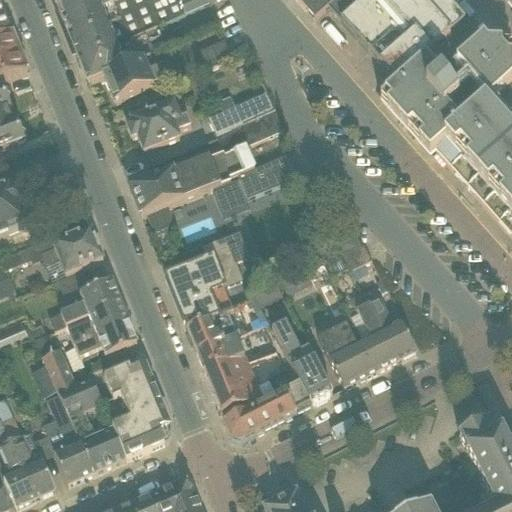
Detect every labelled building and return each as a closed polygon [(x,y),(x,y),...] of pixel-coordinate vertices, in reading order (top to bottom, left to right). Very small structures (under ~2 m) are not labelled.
[(98,0),(53,0),(60,15),(78,7),(79,9),(98,0)] [(98,0),(79,9),(78,7),(60,15),(70,42),(161,0),(98,0)] [(161,0),(70,42),(81,68),(121,50),(123,47),(157,31),(204,11),(199,0),(161,0)] [(294,0),(307,13),(321,0),(325,0),(294,0)] [(325,0),(321,0),(307,13),(315,23),(328,11),(368,56),(382,72),(383,72),(396,87),(396,86),(399,89),(381,105),(414,142),(431,160),(436,156),(511,241),(511,63),(509,63),(506,60),(502,56),(503,51),(488,50),(443,0),(325,0)] [(0,44),(13,39),(12,36),(10,37),(4,27),(2,23),(0,13),(0,12),(2,12),(0,6),(0,44)] [(161,41),(157,31),(123,47),(121,50),(81,68),(90,89),(105,82),(105,81),(150,60),(154,58),(149,46),(161,41)] [(0,88),(28,77),(27,75),(23,76),(18,64),(17,65),(11,50),(15,49),(12,42),(14,41),(13,39),(0,44),(0,88)] [(204,75),(206,74),(215,70),(233,62),(225,44),(196,57),(204,75)] [(162,87),(150,60),(105,81),(105,82),(106,85),(105,86),(116,109),(162,87)] [(2,97),(0,97),(0,126),(13,121),(8,110),(9,109),(10,108),(11,107),(11,106),(11,105),(12,104),(11,103),(11,102),(11,100),(10,99),(9,98),(8,97),(6,96),(4,96),(2,97)] [(138,141),(145,157),(180,143),(178,138),(191,133),(182,111),(175,113),(173,109),(164,112),(161,102),(134,112),(138,123),(132,125),(133,129),(128,131),(133,144),(138,141)] [(208,123),(215,140),(257,123),(251,110),(238,115),(236,111),(208,123)] [(247,151),(284,135),(275,115),(257,123),(215,140),(223,159),(213,163),(213,161),(134,193),(131,194),(132,196),(135,194),(144,219),(167,211),(168,212),(212,194),(211,192),(237,181),(257,173),(247,151)] [(0,155),(23,146),(24,146),(25,145),(26,144),(26,143),(26,142),(27,140),(27,139),(26,137),(26,136),(25,135),(24,134),(23,134),(22,133),(20,133),(19,133),(18,133),(13,121),(0,126),(0,155)] [(237,181),(246,204),(289,187),(288,185),(304,178),(294,156),(257,173),(237,181)] [(0,198),(0,241),(8,239),(8,240),(22,235),(21,233),(25,231),(18,214),(24,212),(17,195),(12,197),(11,194),(0,198)] [(142,220),(149,239),(167,232),(172,222),(168,212),(167,211),(144,219),(142,220)] [(355,237),(335,247),(342,260),(343,260),(361,251),(355,237)] [(83,275),(103,266),(92,238),(41,258),(47,273),(60,267),(66,281),(83,275)] [(224,293),(228,291),(244,286),(238,267),(249,263),(239,239),(203,253),(208,266),(167,283),(184,326),(191,323),(194,331),(227,315),(228,317),(233,315),(224,293)] [(372,265),(364,249),(361,251),(343,260),(349,272),(351,276),(372,265)] [(175,261),(188,256),(184,253),(183,250),(172,254),(175,261)] [(31,265),(27,254),(0,264),(0,265),(3,272),(5,276),(31,265)] [(343,260),(342,260),(324,269),(330,282),(349,272),(343,260)] [(0,287),(8,284),(5,276),(3,272),(0,273),(0,287)] [(65,298),(88,288),(83,275),(66,281),(59,284),(65,298)] [(294,298),(288,286),(281,289),(287,302),(294,298)] [(51,323),(56,336),(67,331),(121,310),(112,289),(81,301),(84,309),(51,323)] [(277,292),(270,295),(274,303),(281,299),(277,292)] [(398,367),(417,358),(402,328),(394,332),(374,292),(363,298),(398,367)] [(270,295),(263,299),(267,307),(274,303),(270,295)] [(363,298),(356,301),(351,304),(360,320),(351,324),(363,348),(378,377),(398,367),(363,298)] [(260,310),(267,307),(263,299),(256,302),(260,310)] [(129,330),(121,310),(67,331),(70,339),(75,352),(129,330)] [(311,411),(333,400),(293,323),(288,313),(267,322),(272,334),(300,389),(311,411)] [(187,334),(203,374),(244,357),(228,317),(227,315),(194,331),(187,334)] [(27,336),(22,326),(10,331),(15,341),(27,336)] [(35,345),(47,340),(43,329),(31,334),(35,345)] [(106,364),(138,352),(129,330),(75,352),(80,365),(103,356),(106,364)] [(378,377),(363,348),(357,351),(347,330),(319,344),(344,394),(378,377)] [(76,393),(70,377),(60,356),(43,363),(59,401),(76,393)] [(203,374),(219,413),(221,419),(262,403),(244,357),(203,374)] [(171,433),(170,433),(161,408),(155,410),(151,399),(156,397),(146,372),(132,378),(130,374),(105,385),(114,406),(103,410),(113,433),(127,465),(165,448),(162,441),(163,436),(171,433)] [(92,386),(76,393),(59,401),(66,417),(81,411),(84,418),(103,410),(92,386)] [(274,402),(224,427),(231,444),(240,447),(285,424),(311,411),(300,389),(274,402)] [(59,401),(56,402),(48,406),(56,425),(43,431),(47,441),(34,447),(42,466),(55,461),(68,491),(94,480),(79,447),(80,447),(66,417),(59,401)] [(13,422),(2,427),(8,442),(20,437),(13,422)] [(2,427),(1,425),(0,425),(0,445),(8,442),(2,427)] [(302,511),(296,499),(269,511),(511,511),(511,461),(494,427),(484,432),(484,431),(461,443),(495,511),(302,511)] [(79,447),(94,480),(127,465),(113,433),(80,447),(79,447)] [(11,447),(36,505),(55,496),(42,466),(34,447),(30,439),(11,447)] [(4,483),(16,511),(20,511),(36,505),(11,447),(0,452),(0,455),(11,480),(4,483)] [(200,511),(193,492),(193,491),(183,487),(183,488),(151,502),(154,511),(200,511)] [(8,511),(0,493),(0,511),(8,511)] [(154,511),(151,502),(133,510),(133,511),(154,511)]
